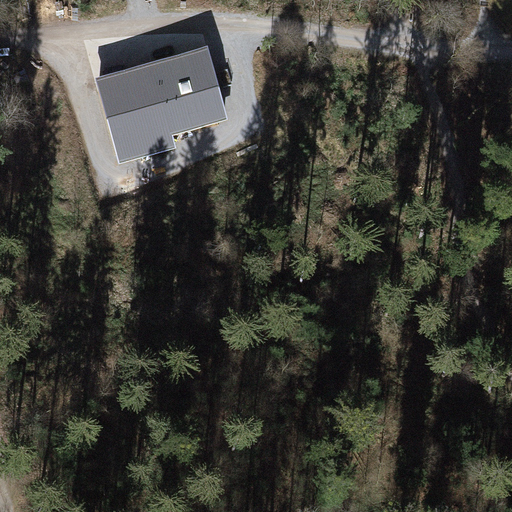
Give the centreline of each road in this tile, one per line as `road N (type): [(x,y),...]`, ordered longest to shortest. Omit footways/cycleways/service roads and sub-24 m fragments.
road 1 (track): [(0,37),(179,21),(422,51)]
road 2 (track): [(422,51),(458,145),(471,248),(511,361)]
